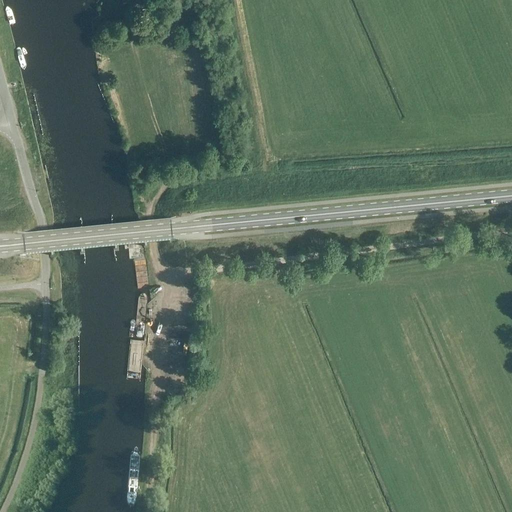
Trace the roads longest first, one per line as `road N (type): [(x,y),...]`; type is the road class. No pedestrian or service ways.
road 1 (primary): [(0,246),(511,196)]
road 2 (tertiary): [(2,511),(35,414),(45,308),(42,229),(12,124)]
road 3 (track): [(145,511),(165,296),(148,209),(166,182)]
road 4 (unclassified): [(511,231),(189,276)]
